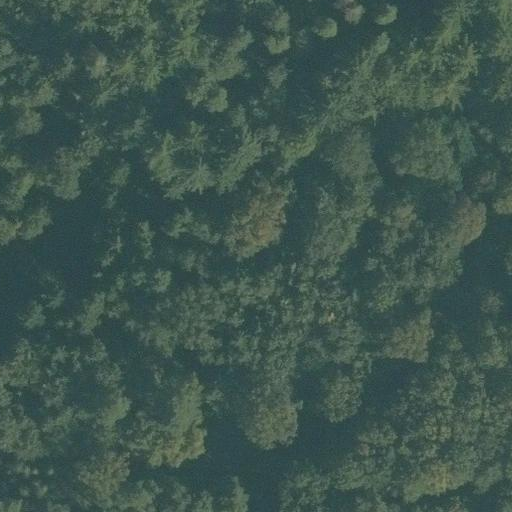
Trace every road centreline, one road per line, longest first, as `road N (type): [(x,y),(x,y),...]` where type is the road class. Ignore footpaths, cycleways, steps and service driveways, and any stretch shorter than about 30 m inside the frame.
road 1 (track): [(0,31),(130,145),(222,188),(303,182),(379,147),(511,35)]
road 2 (track): [(0,442),(511,492)]
